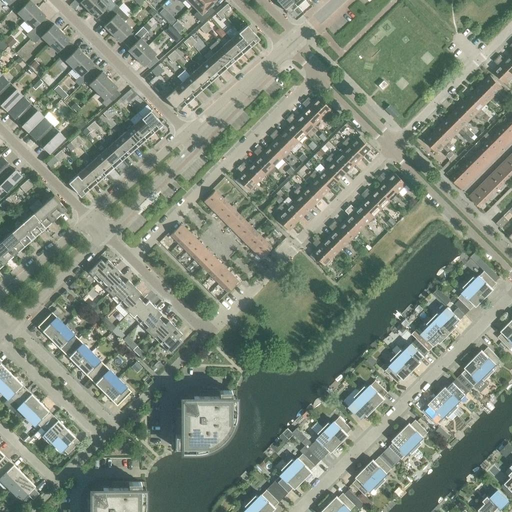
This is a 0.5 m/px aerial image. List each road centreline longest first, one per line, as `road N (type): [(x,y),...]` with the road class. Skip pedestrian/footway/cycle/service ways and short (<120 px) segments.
road 1 (residential): [(297,511),(511,293)]
road 2 (residential): [(131,259),(315,78)]
road 3 (residential): [(206,332),(386,150)]
road 4 (residential): [(193,137),(55,0)]
road 5 (residential): [(386,150),(511,274)]
road 6 (residential): [(511,258),(396,140)]
road 7 (residential): [(396,140),(511,24)]
road 8 (residential): [(0,428),(57,484),(100,438)]
road 9 (residential): [(113,425),(10,326)]
road 10 (residential): [(0,337),(100,438)]
road 11 (unclassified): [(193,137),(176,142),(89,219)]
road 12 (unclassified): [(104,234),(193,137)]
road 13 (unclassified): [(10,326),(104,234)]
road 14 (residential): [(113,425),(206,332)]
road 15 (unclassified): [(193,137),(286,49)]
road 16 (residential): [(89,219),(0,130)]
